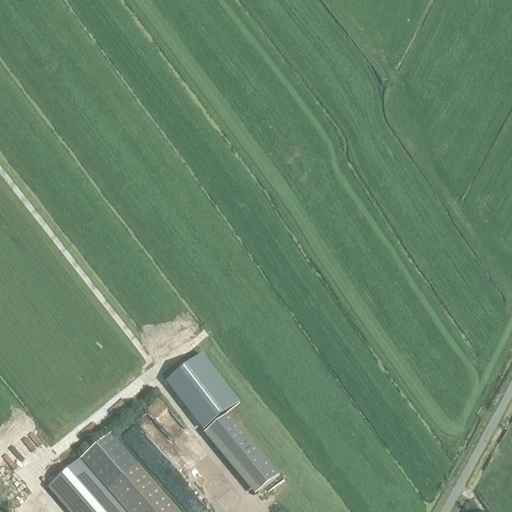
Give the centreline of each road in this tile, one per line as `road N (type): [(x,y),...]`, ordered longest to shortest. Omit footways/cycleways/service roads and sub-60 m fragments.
road 1 (track): [(0,169),(158,374)]
road 2 (unclassified): [(446,511),(511,393)]
